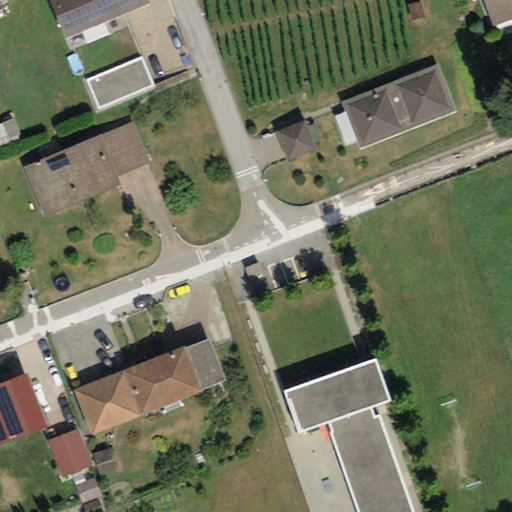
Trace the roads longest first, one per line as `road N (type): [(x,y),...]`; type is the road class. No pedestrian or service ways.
road 1 (unclassified): [(0,344),(269,237)]
road 2 (unclassified): [(269,237),(511,140)]
road 3 (residential): [(184,0),(269,237)]
